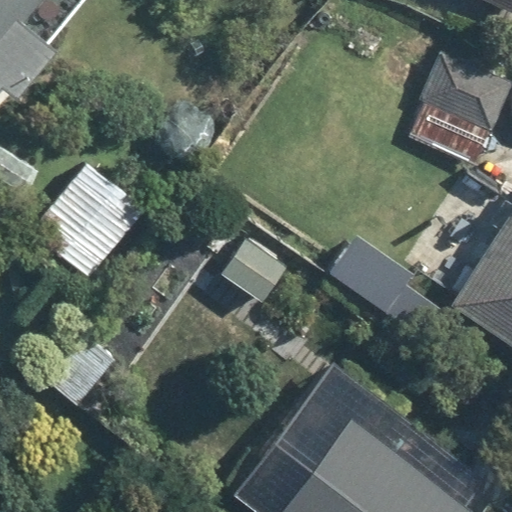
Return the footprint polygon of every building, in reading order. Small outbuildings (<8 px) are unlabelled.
[(0,0),(0,87),(7,94),(17,99),(59,44),(52,37),(81,0),(0,0)] [(511,0),(419,0),(500,45),(511,23),(511,0)] [(481,156),(511,72),(511,67),(441,41),(408,129),(481,156)] [(140,204),(85,162),(32,233),(88,275),(140,204)] [(511,203),(454,172),(409,253),(456,279),(443,302),(511,340),(511,203)] [(245,231),(223,274),(267,297),(289,254),(245,231)] [(80,320),(44,369),(86,400),(122,351),(80,320)] [(226,485),(261,511),(492,511),(473,498),(486,481),(323,357),(226,485)]
